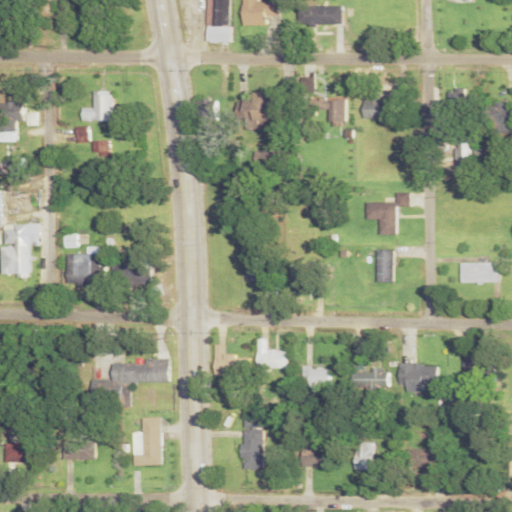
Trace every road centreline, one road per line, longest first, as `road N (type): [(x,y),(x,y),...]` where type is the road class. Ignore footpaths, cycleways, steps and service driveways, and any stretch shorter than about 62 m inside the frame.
road 1 (primary): [(199,511),(187,168),(162,0)]
road 2 (residential): [(511,318),(0,308)]
road 3 (residential): [(511,497),(0,492)]
road 4 (residential): [(0,50),(511,54)]
road 5 (residential): [(430,318),(426,54)]
road 6 (residential): [(52,309),(47,51)]
